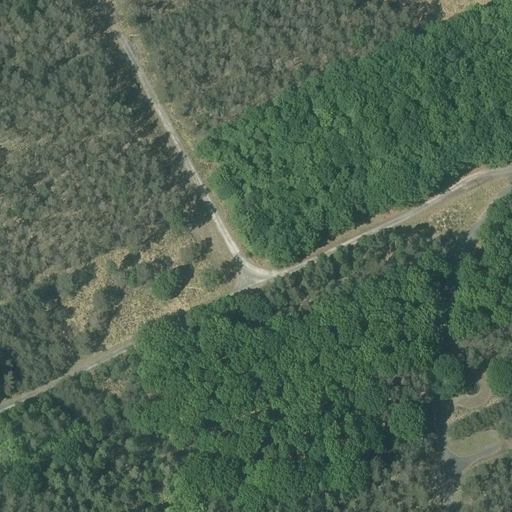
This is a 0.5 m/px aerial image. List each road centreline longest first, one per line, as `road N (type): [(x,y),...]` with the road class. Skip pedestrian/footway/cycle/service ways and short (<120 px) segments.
road 1 (track): [(511,174),(0,410)]
road 2 (track): [(511,191),(479,226),(442,322),(436,386),(449,511)]
road 3 (track): [(94,0),(249,294)]
